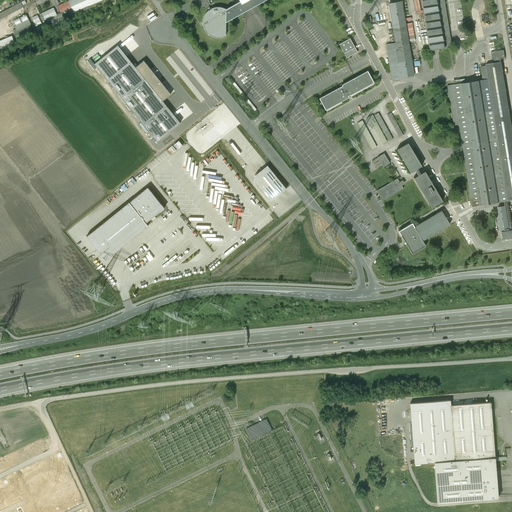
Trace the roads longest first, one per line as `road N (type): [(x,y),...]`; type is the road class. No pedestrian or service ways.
road 1 (track): [(511,357),(40,400),(92,511)]
road 2 (motorway): [(0,392),(176,363),(511,330)]
road 3 (motorway): [(511,313),(178,345),(0,374)]
road 4 (unclassified): [(0,349),(208,291),(368,294)]
road 5 (unclassified): [(368,294),(347,242),(171,27)]
